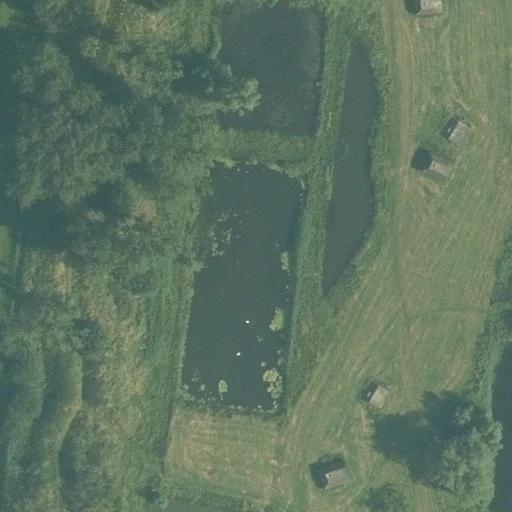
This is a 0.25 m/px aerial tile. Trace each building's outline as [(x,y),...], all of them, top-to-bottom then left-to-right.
[(445,0),(413,0),(415,19),(447,16),(445,0)] [(443,123),(444,124),(443,126),(442,126),(441,127),(442,127),(440,131),(459,143),(469,126),(450,114),(445,123),(444,123),(443,123)] [(456,163),(428,148),(416,169),(444,184),(456,163)] [(363,390),(364,390),(362,393),(361,392),(361,393),(362,394),(360,398),(380,408),(389,390),(369,380),(364,389),(363,389),(363,390)] [(342,459),(317,468),(324,488),(349,480),(342,459)] [(98,511),(99,496),(76,495),(76,500),(72,500),(72,501),(72,504),(72,505),(76,505),(75,511),(98,511)]
